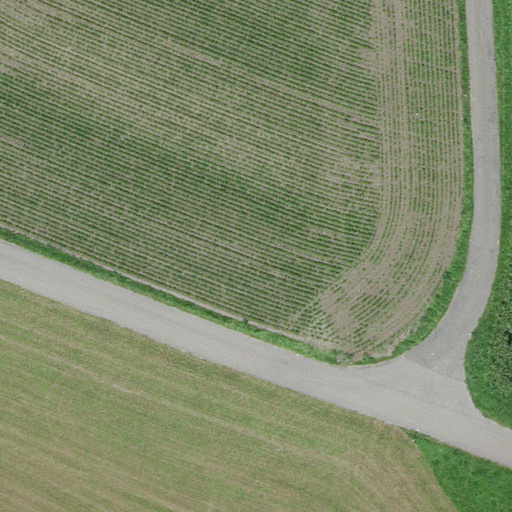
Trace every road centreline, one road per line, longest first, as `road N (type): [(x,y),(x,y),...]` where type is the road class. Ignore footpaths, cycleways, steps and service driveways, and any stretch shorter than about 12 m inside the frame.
road 1 (track): [(0,267),(511,446)]
road 2 (track): [(410,409),(479,284),(488,210),(484,0)]
